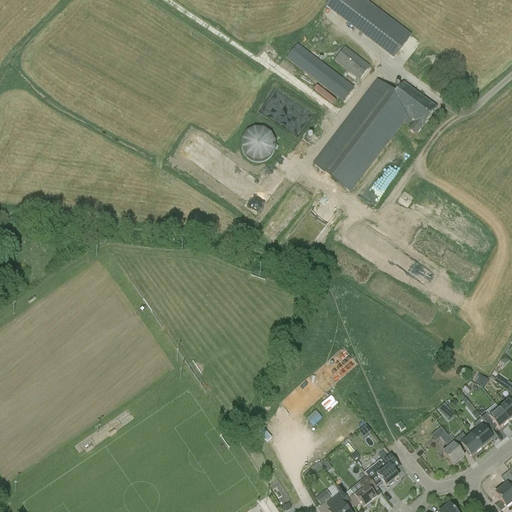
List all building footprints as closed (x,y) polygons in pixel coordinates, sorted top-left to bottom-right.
[(363,0),(331,0),(330,1),(398,53),(411,37),(363,0)] [(343,103),(354,88),(297,45),(286,59),(343,103)] [(359,81),(371,67),(345,48),(334,62),(359,81)] [(347,191),(401,121),(407,126),(412,120),(389,103),(395,95),(378,82),(314,167),(347,191)] [(395,95),(389,103),(412,120),(415,122),(409,131),(416,136),(436,109),(403,84),(395,95)] [(272,131),(241,130),(240,161),(271,162),(272,131)] [(475,382),(485,389),(489,382),(479,375),(475,382)] [(494,383),(511,395),(511,385),(508,383),(507,385),(497,378),(494,383)] [(508,402),(498,410),(509,423),(511,420),(511,397),(511,396),(506,400),(508,402)] [(444,405),(438,410),(448,423),(454,418),(444,405)] [(487,415),(482,419),(492,432),(497,427),(500,430),(509,423),(498,410),(489,417),(487,415)] [(472,426),(477,432),(471,437),(482,450),(492,442),(491,440),(493,438),(489,434),(492,432),(482,419),(472,426)] [(359,432),(363,438),(371,433),(367,427),(359,432)] [(464,459),(461,455),(452,444),(440,430),(431,438),(435,443),(440,440),(448,450),(443,455),(453,468),(464,459)] [(450,435),(447,437),(452,444),(461,455),(466,452),(471,459),(482,450),(471,437),(467,440),(463,435),(461,437),(455,442),(450,435)] [(380,462),(364,475),(367,478),(375,488),(376,489),(382,484),(386,488),(388,486),(389,487),(394,483),(393,483),(399,478),(395,473),(400,468),(390,456),(390,455),(381,463),(380,462)] [(324,461),(319,465),(326,475),(332,470),(329,467),(324,461)] [(304,475),(302,477),(305,485),(306,486),(310,482),(304,475)] [(347,500),(354,509),(359,504),(364,510),(376,500),(372,495),(377,491),(376,489),(375,488),(367,478),(359,485),(364,491),(355,499),(352,495),(347,500)] [(501,502),(495,507),(499,511),(501,511),(506,508),(511,503),(511,484),(510,483),(506,486),(495,495),(501,502)] [(326,491),(315,500),(321,506),(331,497),(326,491)] [(346,511),(345,509),(350,505),(342,495),(333,503),(337,508),(331,511),(346,511)]
